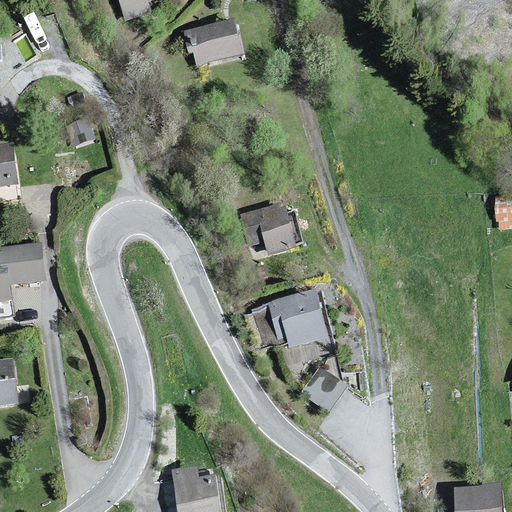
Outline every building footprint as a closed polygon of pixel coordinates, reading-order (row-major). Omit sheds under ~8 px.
[(155,0),(118,0),(126,28),(150,22),(146,8),(157,5),(155,0)] [(239,65),(233,33),(192,41),(198,73),(239,65)] [(0,192),(16,190),(12,152),(0,153),(0,192)] [(294,251),(284,211),(259,217),(269,258),(294,251)] [(43,288),(38,254),(0,258),(0,306),(12,305),(10,293),(43,288)] [(325,342),(316,301),(269,311),(278,347),(287,345),(288,350),(325,342)] [(12,370),(0,371),(0,414),(16,413),(12,370)] [(344,394),(321,376),(303,399),(326,417),(344,394)] [(198,489),(195,476),(172,480),(177,511),(216,511),(212,486),(198,489)] [(499,511),(498,493),(454,496),(455,511),(499,511)]
